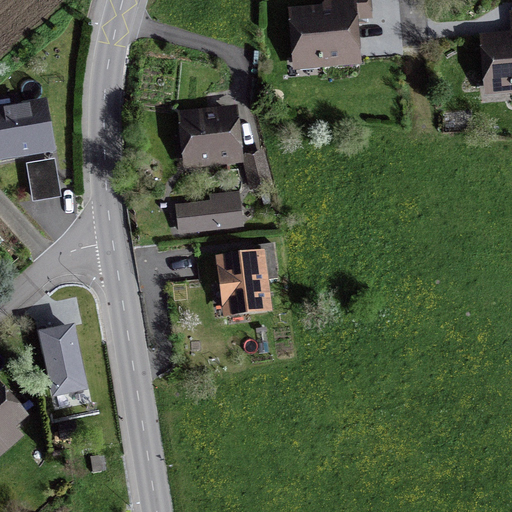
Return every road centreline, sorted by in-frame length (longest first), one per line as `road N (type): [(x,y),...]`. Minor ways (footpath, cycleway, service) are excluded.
road 1 (tertiary): [(112,243),(157,511)]
road 2 (tertiary): [(122,0),(104,93),(112,243)]
road 3 (residential): [(112,243),(60,258),(0,307)]
